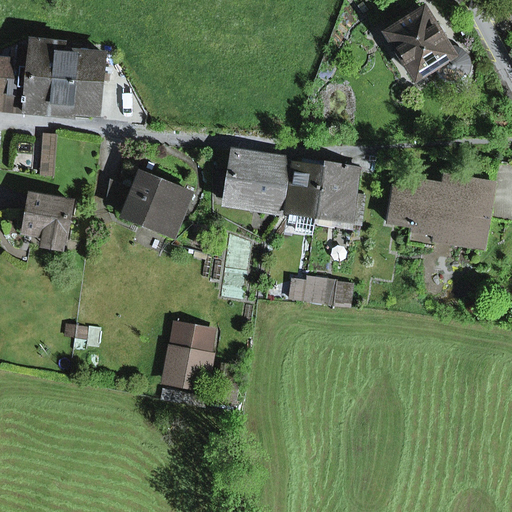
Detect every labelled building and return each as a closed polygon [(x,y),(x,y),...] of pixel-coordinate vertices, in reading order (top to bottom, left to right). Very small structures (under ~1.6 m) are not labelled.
[(435,66),(452,55),(448,48),(424,10),(388,33),(399,51),(397,54),(397,59),(401,61),(405,60),(416,78),(435,66)] [(27,105),(52,107),(58,44),(32,41),(32,48),(20,47),(19,63),(30,64),(26,105),(27,105)] [(71,45),(58,44),(52,107),(92,111),(99,112),(102,80),(103,74),(105,55),(70,52),(71,45)] [(461,80),(469,70),(470,64),(465,53),(455,48),(448,48),(452,55),(435,66),(440,76),(450,82),(461,80)] [(26,105),(30,64),(19,63),(0,61),(0,109),(26,112),(27,105),(26,105)] [(26,112),(92,119),(92,111),(52,107),(27,105),(26,112)] [(44,152),(56,153),(57,137),(45,136),(44,152)] [(232,176),(220,174),(216,196),(229,198),(228,200),(282,209),(290,160),(236,151),(232,176)] [(42,175),(54,176),(56,153),(44,152),(42,175)] [(302,165),(324,168),(325,163),(302,159),(302,165)] [(365,196),(356,194),(360,169),(325,163),(324,168),(316,214),(353,220),(361,222),(365,196)] [(297,164),(290,210),(293,211),(315,214),(316,214),(324,168),(302,165),(297,164)] [(191,193),(141,173),(135,189),(126,212),(124,216),(164,232),(175,203),(185,207),(191,193)] [(441,184),(453,186),(455,177),(443,175),(441,184)] [(462,246),(485,250),(496,183),(455,177),(453,186),(441,184),(420,180),(418,190),(394,186),(388,223),(418,228),(419,223),(436,226),(446,228),(445,238),(463,241),(462,246)] [(106,204),(126,212),(135,189),(111,179),(106,204)] [(72,203),(32,196),(25,233),(43,236),(65,240),(72,203)] [(164,232),(174,236),(185,207),(175,203),(164,232)] [(296,230),(312,233),(315,214),(293,211),(292,220),(297,221),(296,230)] [(315,223),(351,229),(353,220),(316,214),(315,223)] [(463,241),(445,238),(446,228),(436,226),(433,241),(462,246),(463,241)] [(42,244),(64,248),(65,240),(43,236),(42,244)] [(290,298),(324,305),(351,307),(353,283),(338,282),(338,280),(307,277),(307,282),(292,280),(290,298)] [(67,327),(66,335),(87,339),(88,331),(67,327)] [(212,334),(177,327),(168,380),(203,386),(212,334)] [(233,367),(223,366),(221,376),(231,377),(233,367)] [(217,376),(213,404),(234,407),(239,379),(217,376)] [(208,396),(163,389),(161,400),(206,408),(208,396)]
